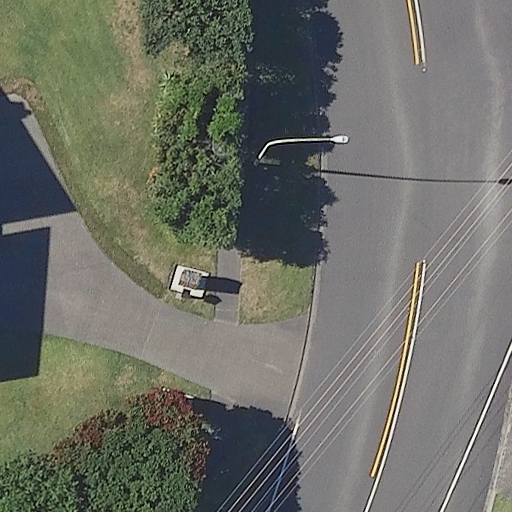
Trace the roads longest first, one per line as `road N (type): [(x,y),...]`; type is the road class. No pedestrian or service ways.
road 1 (residential): [(361,511),(413,340),(418,164)]
road 2 (residential): [(418,164),(416,0)]
